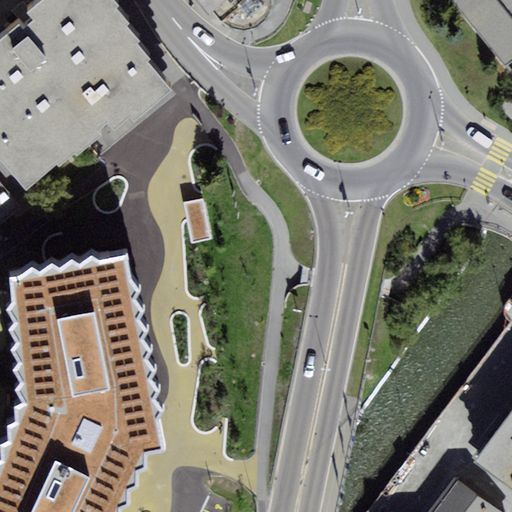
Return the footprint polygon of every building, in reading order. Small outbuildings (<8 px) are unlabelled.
[(0,150),(28,183),(58,157),(60,160),(75,147),(77,150),(102,128),(99,123),(102,120),(108,115),(115,124),(129,112),(134,118),(150,104),(158,97),(174,83),(149,54),(152,52),(138,36),(141,34),(128,18),(131,16),(118,1),(118,0),(34,0),(28,6),(34,13),(24,22),(19,17),(0,33),(0,150)] [(209,0),(231,21),(248,24),(265,19),(278,3),(277,0),(209,0)] [(511,0),(453,0),(505,64),(511,58),(511,0)] [(511,94),(500,104),(511,118),(511,94)] [(22,270),(9,272),(13,297),(5,307),(18,414),(0,460),(0,511),(127,511),(150,463),(150,451),(169,448),(162,415),(167,403),(142,284),(135,275),(129,248),(102,254),(92,249),(34,260),(22,270)] [(511,399),(500,415),(474,450),(511,478),(511,399)] [(430,511),(504,511),(457,475),(430,511)]
